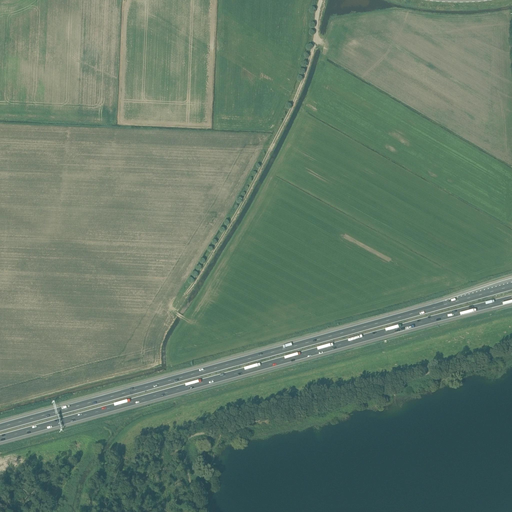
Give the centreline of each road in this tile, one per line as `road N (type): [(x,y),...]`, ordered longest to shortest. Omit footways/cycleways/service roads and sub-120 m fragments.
road 1 (motorway): [(511,286),(0,426)]
road 2 (track): [(183,318),(173,311),(291,105),(321,0)]
road 3 (motorway): [(0,438),(284,360)]
road 4 (motorway): [(284,360),(511,298)]
road 5 (motorway): [(284,360),(511,314)]
